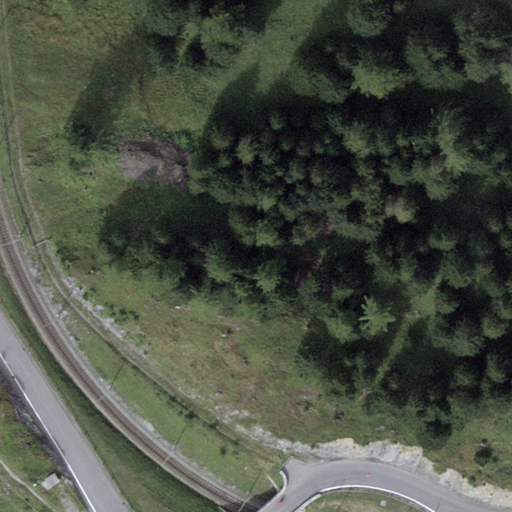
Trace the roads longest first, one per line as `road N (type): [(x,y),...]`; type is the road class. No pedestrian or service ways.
road 1 (track): [(114,341),(306,483)]
road 2 (secondary): [(113,511),(0,334)]
road 3 (secondary): [(458,511),(400,481),(357,472),(316,478),(276,511)]
